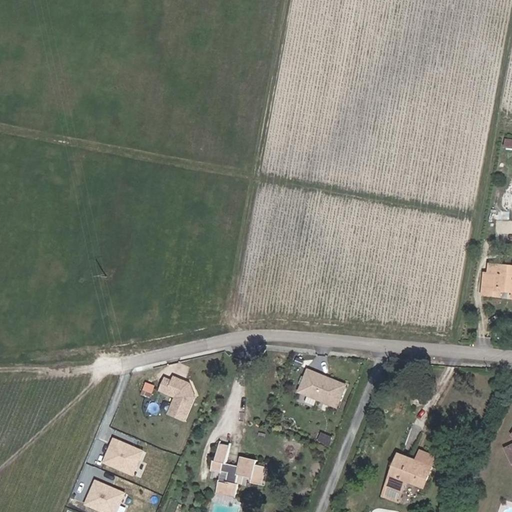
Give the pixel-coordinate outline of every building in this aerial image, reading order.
[(510,290),(509,293),(509,298),(511,298),(511,268),(492,266),(491,275),(487,274),(484,294),(496,296),(497,291),(497,288),(510,290)] [(348,386),(309,370),(299,395),(338,411),(348,386)] [(169,413),(187,421),(201,387),(168,373),(160,390),(176,397),(169,413)] [(145,393),(153,396),(156,384),(148,382),(145,393)] [(136,475),(147,449),(114,436),(104,462),(136,475)] [(258,484),(262,466),(250,463),(250,459),(234,455),(231,465),(219,462),(223,446),(212,443),(208,460),(206,459),(203,470),(213,473),(214,470),(222,471),(219,481),(212,480),(208,491),(228,497),(231,483),(229,482),(231,474),(246,477),(245,481),(258,484)] [(415,453),(410,464),(426,471),(430,460),(415,453)] [(417,490),(426,471),(410,464),(408,467),(404,465),(393,461),(381,487),(395,493),(400,483),(417,490)] [(85,504),(103,511),(120,511),(129,492),(97,478),(85,504)] [(390,504),(395,493),(381,487),(376,498),(390,504)]
